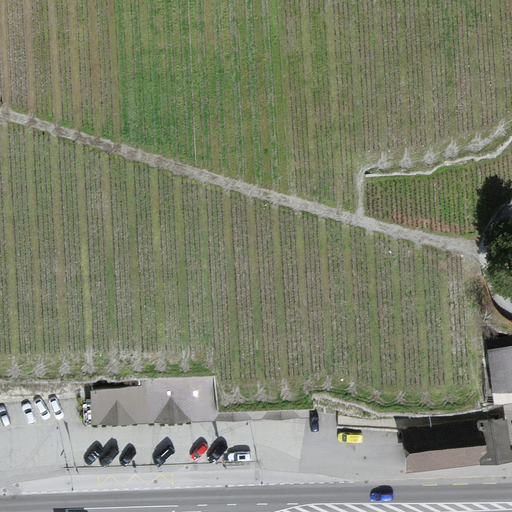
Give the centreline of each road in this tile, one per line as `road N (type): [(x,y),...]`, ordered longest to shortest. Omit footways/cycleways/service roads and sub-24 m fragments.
road 1 (track): [(482,258),(0,114)]
road 2 (primary): [(511,505),(263,511)]
road 3 (track): [(511,312),(489,290),(482,258),(511,210)]
